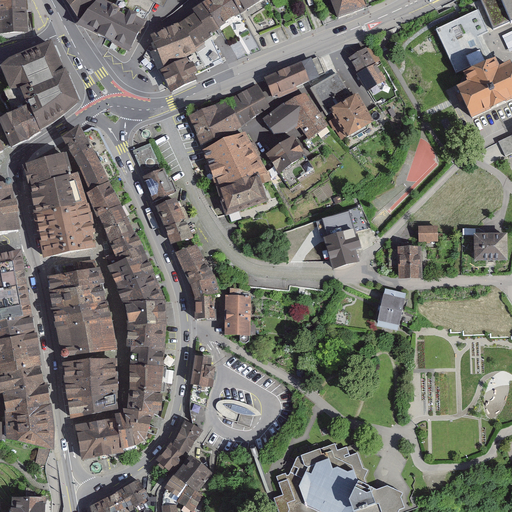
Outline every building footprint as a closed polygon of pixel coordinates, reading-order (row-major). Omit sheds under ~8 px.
[(0,0),(0,9),(5,9),(5,15),(34,14),(33,0),(0,0)] [(71,0),(85,18),(107,0),(71,0)] [(135,8),(120,0),(110,0),(86,20),(116,38),(135,8)] [(172,0),(125,0),(124,3),(135,8),(153,20),(162,5),(168,8),(172,0)] [(251,17),(241,0),(225,0),(205,15),(221,36),(251,17)] [(280,3),(278,0),(241,0),(251,17),(280,3)] [(371,0),(337,0),(346,20),(374,8),(371,0)] [(511,0),(477,0),(473,4),(478,13),(437,33),(457,76),(467,75),(477,63),(490,52),(479,36),(511,23),(511,0)] [(157,22),(135,8),(116,38),(139,52),(157,22)] [(35,33),(34,14),(5,15),(5,22),(0,21),(0,30),(6,30),(7,35),(35,33)] [(205,15),(188,26),(198,34),(206,53),(217,42),(221,36),(205,15)] [(188,26),(154,45),(156,52),(152,54),(161,72),(206,53),(198,34),(188,26)] [(204,65),(207,72),(227,62),(217,42),(206,53),(196,59),(199,67),(204,65)] [(29,93),(66,74),(54,45),(12,64),(22,81),(29,93)] [(383,68),(371,46),(348,59),(360,81),(383,68)] [(196,59),(168,71),(178,95),(203,84),(201,79),(208,75),(207,72),(204,65),(199,67),(196,59)] [(308,62),(265,81),(274,101),(316,82),(308,62)] [(22,81),(12,64),(5,70),(13,86),(22,81)] [(400,97),(385,71),(362,84),(377,110),(400,97)] [(475,92),(459,99),(471,127),(511,109),(511,75),(501,80),(498,71),(471,83),(475,92)] [(66,74),(29,93),(48,129),(77,105),(66,74)] [(370,127),(339,76),(315,90),(346,142),(370,127)] [(29,93),(22,81),(13,86),(9,87),(17,105),(34,138),(48,129),(29,93)] [(273,108),(259,86),(232,103),(247,125),(273,108)] [(308,94),(267,121),(281,141),(302,127),(312,142),(332,129),(308,94)] [(248,127),(232,103),(213,111),(226,140),(248,127)] [(14,110),(3,116),(19,148),(34,138),(17,105),(12,107),(14,110)] [(226,140),(213,111),(191,117),(202,148),(226,140)] [(79,132),(65,141),(84,177),(91,192),(108,185),(107,183),(120,176),(98,132),(92,130),(82,136),(79,132)] [(511,131),(501,135),(507,151),(511,149),(511,131)] [(245,137),(206,153),(220,196),(259,180),(267,175),(245,137)] [(318,170),(298,138),(269,157),(292,194),(304,186),(301,180),(318,170)] [(151,144),(132,151),(155,202),(177,193),(171,176),(168,176),(151,144)] [(27,165),(24,165),(31,189),(75,176),(75,173),(71,174),(64,153),(27,165)] [(75,176),(31,189),(36,215),(86,206),(77,176),(75,176)] [(259,180),(220,196),(228,219),(268,205),(259,180)] [(0,234),(16,232),(19,232),(9,184),(6,184),(0,185),(0,234)] [(108,185),(91,192),(101,216),(120,208),(108,185)] [(194,237),(177,198),(157,204),(171,241),(178,239),(194,237)] [(36,215),(43,245),(93,234),(89,215),(86,206),(36,215)] [(120,208),(101,216),(105,243),(134,235),(120,208)] [(438,230),(420,230),(421,246),(439,245),(438,230)] [(351,233),(328,239),(337,271),(357,265),(355,254),(365,252),(362,241),(354,243),(351,233)] [(93,234),(43,245),(46,258),(49,257),(93,248),(90,238),(94,237),(93,234)] [(134,235),(105,243),(109,258),(142,252),(134,235)] [(511,262),(511,240),(473,242),(474,269),(511,267),(511,262)] [(198,244),(176,251),(187,279),(211,270),(198,244)] [(424,249),(399,250),(400,281),(425,281),(424,249)] [(142,252),(109,258),(119,288),(154,276),(142,252)] [(21,253),(0,256),(0,276),(24,272),(21,253)] [(95,262),(76,266),(78,276),(96,272),(95,262)] [(76,266),(57,269),(58,278),(52,279),(50,280),(52,293),(101,286),(96,272),(78,276),(76,266)] [(211,270),(187,279),(192,291),(222,281),(217,267),(211,270)] [(0,290),(26,287),(24,272),(0,276),(0,290)] [(154,276),(119,288),(126,303),(164,302),(154,276)] [(222,281),(192,291),(200,302),(222,298),(223,292),(222,281)] [(101,286),(52,293),(55,309),(89,303),(90,306),(105,303),(101,286)] [(26,287),(0,290),(0,312),(30,307),(26,287)] [(414,293),(387,288),(379,323),(406,329),(414,293)] [(241,293),(226,294),(225,332),(251,334),(251,297),(251,295),(241,293)] [(222,298),(200,302),(202,322),(223,323),(222,298)] [(164,302),(126,303),(130,326),(164,326),(164,302)] [(89,303),(55,309),(59,328),(93,320),(111,316),(108,303),(105,303),(90,306),(89,303)] [(30,307),(0,312),(0,323),(31,317),(30,307)] [(93,320),(59,328),(63,352),(62,354),(62,356),(64,358),(67,358),(68,357),(69,356),(69,354),(114,350),(111,316),(93,320)] [(31,317),(0,323),(0,340),(34,335),(31,317)] [(164,326),(130,326),(129,348),(133,348),(162,349),(164,326)] [(34,335),(0,340),(0,355),(37,348),(34,335)] [(37,348),(0,355),(0,364),(38,357),(37,348)] [(162,349),(133,348),(133,366),(162,368),(162,349)] [(213,356),(196,353),(191,385),(210,387),(213,388),(215,373),(211,372),(213,356)] [(38,357),(0,364),(0,369),(11,366),(12,373),(39,367),(38,357)] [(69,365),(66,365),(70,399),(114,392),(115,361),(69,365)] [(0,369),(0,393),(0,394),(3,393),(43,386),(39,367),(12,373),(11,366),(0,369)] [(162,368),(133,366),(132,390),(160,392),(162,368)] [(210,387),(191,385),(189,402),(196,403),(196,408),(190,407),(192,420),(205,431),(210,387)] [(43,386),(3,393),(7,415),(50,408),(47,386),(43,386)] [(160,392),(132,390),(130,411),(148,412),(153,414),(164,420),(169,404),(160,398),(160,392)] [(114,392),(70,399),(73,418),(74,418),(115,408),(114,392)] [(238,401),(231,400),(228,401),(222,403),(220,408),(226,416),(238,421),(243,426),(251,428),(254,418),(262,417),(262,411),(256,407),(244,402),(238,401)] [(50,408),(7,415),(8,439),(40,446),(52,449),(53,429),(50,408)] [(148,412),(130,411),(130,415),(126,415),(126,423),(132,424),(135,445),(144,440),(147,433),(156,436),(159,430),(149,427),(153,414),(148,412)] [(116,416),(116,420),(123,452),(135,445),(132,424),(126,423),(126,415),(116,416)] [(123,452),(116,420),(80,427),(84,459),(123,452)] [(185,423),(173,447),(185,457),(202,431),(185,423)] [(259,452),(256,444),(251,445),(253,454),(259,452)] [(52,449),(40,446),(37,462),(46,465),(52,449)] [(172,472),(185,457),(173,447),(172,446),(159,461),(172,472)] [(351,457),(347,448),(335,446),(298,460),(289,477),(277,479),(283,497),(275,501),(279,511),(404,511),(402,502),(404,497),(389,490),(378,493),(368,487),(366,481),(368,473),(362,470),(359,456),(351,457)] [(216,470),(193,455),(180,475),(202,490),(216,470)] [(189,482),(177,473),(166,487),(168,488),(179,496),(189,482)] [(139,480),(125,488),(138,511),(141,511),(146,509),(142,502),(149,497),(139,480)] [(203,495),(189,485),(178,502),(193,511),(203,495)] [(138,511),(125,488),(115,495),(122,511),(138,511)] [(179,496),(168,488),(165,495),(165,505),(176,504),(177,499),(179,496)] [(46,511),(47,496),(13,493),(12,511),(46,511)] [(122,511),(115,495),(92,504),(93,511),(122,511)]
